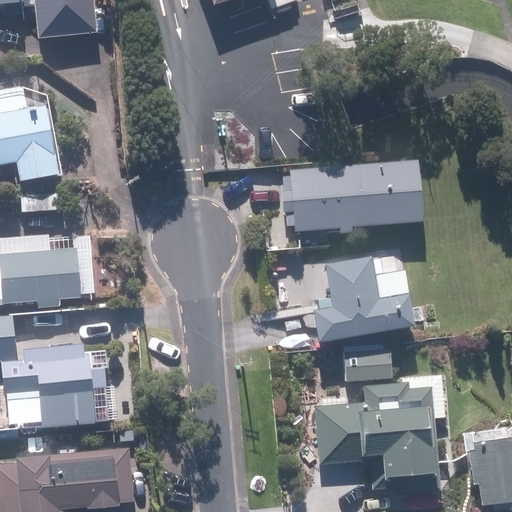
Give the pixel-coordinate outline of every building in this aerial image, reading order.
[(0,0),(0,6),(18,5),(19,10),(31,8),(35,42),(94,36),(90,0),(0,0)] [(200,0),(203,7),(221,0),(251,0),(256,14),(275,7),(273,1),(276,0),(200,0)] [(0,108),(0,160),(14,158),(15,162),(17,177),(56,170),(44,101),(0,108)] [(367,162),(294,168),(300,232),(373,225),(367,162)] [(54,243),(4,247),(8,309),(40,307),(40,314),(65,312),(64,304),(86,302),(85,299),(96,298),(92,256),(80,257),(79,253),(55,255),(54,243)] [(325,307),(317,310),(323,341),(422,324),(416,294),(413,294),(409,270),(383,274),(379,254),(345,260),(342,247),(320,251),(323,266),(330,265),(336,298),(324,300),(325,307)] [(17,321),(0,322),(0,366),(7,366),(9,399),(45,396),(47,434),(101,431),(100,426),(111,426),(108,369),(118,368),(117,356),(91,358),(90,350),(28,354),(28,366),(19,366),(17,321)] [(395,349),(348,352),(350,380),(397,378),(395,349)] [(366,384),(367,404),(319,406),(322,464),(375,461),(376,489),(400,488),(401,493),(445,490),(444,474),(441,474),(438,418),(448,418),(446,375),(403,377),(403,382),(366,384)] [(511,439),(502,441),(501,437),(475,440),(476,450),(472,451),(479,504),(511,499),(511,439)] [(43,457),(0,461),(0,511),(85,511),(121,509),(120,503),(133,502),(127,445),(42,453),(43,457)]
